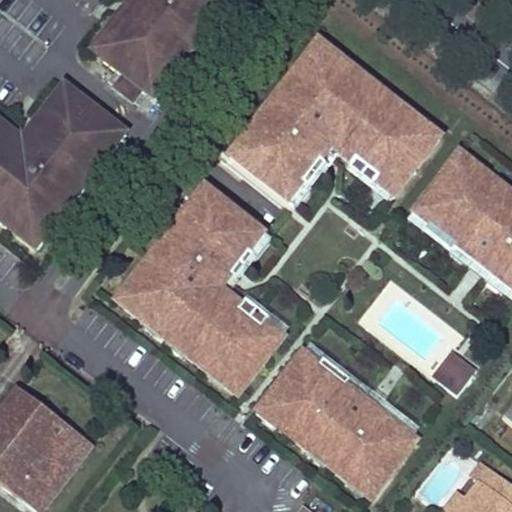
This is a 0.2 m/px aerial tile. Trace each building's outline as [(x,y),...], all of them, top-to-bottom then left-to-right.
[(144,0),(146,8),(142,13),(136,9),(99,56),(123,75),(112,89),(134,106),(145,92),(148,94),(167,71),(171,74),(189,51),(185,48),(201,27),(206,30),(224,7),(219,4),(221,0),(144,0)] [(144,0),(134,0),(136,9),(142,13),(146,8),(144,0)] [(300,68),(282,90),(287,94),(274,111),(269,107),(252,129),(257,133),(234,161),(288,203),(302,185),(307,189),(325,166),(320,162),(333,145),(339,145),(357,160),(349,171),(371,189),(378,180),(397,195),(435,145),(405,122),(409,117),(387,99),(383,104),(340,70),(344,65),(323,49),(305,72),(300,68)] [(0,214),(11,223),(8,228),(30,246),(48,223),(52,227),(70,204),(65,200),(82,179),(87,183),(105,160),(100,156),(118,133),(94,113),(69,94),(33,142),(38,146),(34,151),(22,152),(22,142),(11,143),(0,134),(0,214)] [(33,142),(22,142),(22,152),(34,151),(38,146),(33,142)] [(325,166),(328,169),(335,160),(349,171),(357,160),(339,145),(333,145),(320,162),(325,166)] [(455,161),(413,214),(429,227),(425,231),(451,252),(455,247),(511,292),(511,205),(506,201),(510,196),(487,178),(483,183),(455,161)] [(378,180),(371,189),(390,204),(397,195),(378,180)] [(263,235),(209,193),(187,221),(182,217),(165,240),(170,243),(156,260),(152,256),(134,278),(139,282),(121,305),(142,321),(145,317),(189,351),(185,355),(207,373),(211,368),(241,392),(280,343),(262,328),(268,319),(246,301),(237,312),(219,298),(217,293),(231,276),(235,279),(253,257),(248,253),(263,235)] [(235,279),(231,276),(217,293),(219,298),(237,312),(246,301),(232,290),(239,282),(235,279)] [(287,334),(268,319),(262,328),(280,343),(287,334)] [(477,373),(451,353),(432,378),(457,398),(477,373)] [(303,354),(261,408),(289,430),(285,435),(308,452),(311,448),(328,461),(324,465),(347,483),(350,478),(373,496),(398,465),(394,462),(412,440),(345,387),(349,383),(322,362),(318,366),(303,354)] [(32,402),(18,392),(8,405),(21,416),(32,402)] [(8,405),(0,415),(0,488),(32,511),(43,511),(92,448),(32,402),(21,416),(8,405)] [(478,484),(483,488),(493,475),(480,465),(469,478),(478,485),(478,484)] [(511,511),(511,489),(493,475),(483,488),(478,484),(478,485),(465,501),(464,502),(469,506),(464,511),(511,511)] [(465,501),(456,495),(442,511),(464,511),(469,506),(464,502),(465,501)]
